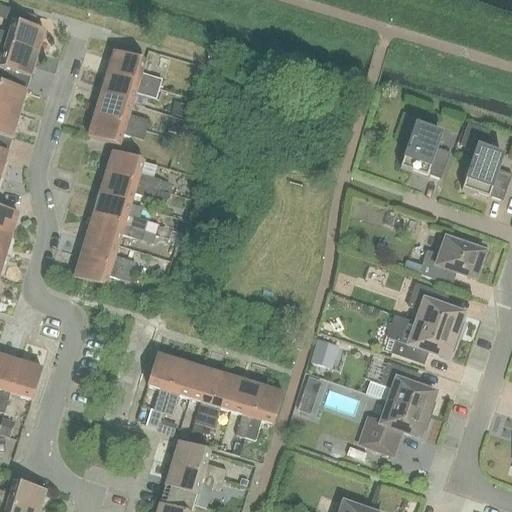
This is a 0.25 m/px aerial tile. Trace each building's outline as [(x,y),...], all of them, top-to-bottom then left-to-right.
[(0,41),(36,53),(42,31),(10,22),(7,33),(0,30),(0,41)] [(0,86),(23,94),(36,53),(0,41),(0,52),(1,53),(0,56),(0,86)] [(140,74),(144,62),(111,52),(104,73),(137,83),(156,89),(159,79),(140,74)] [(154,99),(156,89),(137,83),(104,73),(98,94),(131,104),(134,93),(154,99)] [(0,86),(0,109),(17,115),(23,94),(0,86)] [(128,114),(131,104),(98,94),(92,115),(124,125),(144,131),(147,120),(128,114)] [(174,104),(170,116),(181,119),(184,107),(174,104)] [(0,132),(11,136),(17,115),(0,109),(0,132)] [(141,140),(144,131),(124,125),(92,115),(85,136),(118,146),(122,135),(141,140)] [(169,128),(166,138),(174,141),(175,140),(178,130),(169,128)] [(440,141),(413,131),(400,170),(412,174),(413,172),(441,181),(450,155),(437,150),(440,141)] [(0,171),(11,136),(0,132),(0,171)] [(162,138),(159,148),(173,152),(176,142),(162,138)] [(138,174),(142,162),(111,153),(104,174),(156,190),(163,193),(166,183),(159,181),(138,174)] [(462,192),(474,196),(474,193),(502,203),(511,177),(498,172),(502,162),(475,153),(462,192)] [(153,200),(156,190),(104,174),(98,195),(130,205),(133,194),(153,200)] [(126,215),(130,205),(98,195),(92,216),(143,231),(146,221),(126,215)] [(0,233),(11,236),(17,215),(0,209),(0,233)] [(140,241),(143,231),(92,216),(86,236),(118,246),(121,235),(140,241)] [(0,255),(5,257),(11,236),(0,233),(0,255)] [(114,256),(118,246),(86,236),(79,257),(131,272),(134,262),(114,256)] [(422,268),(419,276),(444,285),(449,273),(475,282),(480,267),(483,268),(489,253),(469,246),(467,249),(445,242),(439,259),(427,254),(422,268)] [(128,282),(131,272),(79,257),(73,279),(105,288),(108,276),(128,282)] [(406,263),(403,271),(419,276),(422,268),(406,263)] [(161,270),(151,275),(155,283),(165,278),(161,270)] [(416,325),(458,340),(463,326),(460,325),(463,316),(437,307),(441,295),(416,287),(408,309),(420,313),(416,325)] [(396,343),(408,348),(416,325),(393,318),(386,340),(396,343)] [(453,354),(458,340),(416,325),(408,348),(396,343),(391,355),(416,364),(421,352),(447,362),(450,353),(453,354)] [(317,343),(310,365),(331,371),(338,349),(317,343)] [(161,413),(178,361),(156,355),(146,387),(158,390),(152,410),(161,413)] [(0,413),(4,415),(19,363),(0,356),(0,391),(0,392),(0,413)] [(178,361),(162,413),(171,416),(177,396),(188,400),(198,368),(178,361)] [(31,401),(41,369),(19,363),(4,415),(13,418),(19,397),(31,401)] [(383,378),(380,388),(392,392),(388,405),(430,419),(435,405),(432,404),(435,396),(409,387),(413,375),(388,366),(383,378)] [(203,426),(219,374),(198,368),(188,400),(199,403),(193,423),(203,426)] [(229,413),(239,380),(219,374),(203,426),(213,429),(219,409),(229,413)] [(244,439),(260,387),(239,380),(229,413),(240,416),(234,436),(244,439)] [(307,380),(302,396),(315,401),(320,385),(307,380)] [(271,425),(281,393),(260,387),(244,439),(254,442),(261,422),(271,425)] [(368,422),(359,447),(385,456),(386,455),(389,445),(394,432),(419,441),(422,432),(425,434),(430,419),(388,405),(380,426),(368,422)] [(156,430),(161,413),(152,410),(147,427),(156,430)] [(2,420),(0,427),(0,437),(9,440),(14,424),(2,420)] [(169,435),(172,424),(161,420),(157,432),(169,435)] [(203,426),(193,423),(189,437),(199,440),(203,426)] [(206,465),(210,454),(177,444),(171,466),(222,481),(225,471),(206,465)] [(219,491),(222,481),(171,466),(162,497),(194,506),(200,486),(219,491)] [(0,502),(31,511),(39,511),(46,493),(14,483),(10,495),(0,491),(0,502)] [(211,511),(194,506),(162,497),(156,511),(211,511)] [(31,511),(0,502),(0,511),(31,511)]
